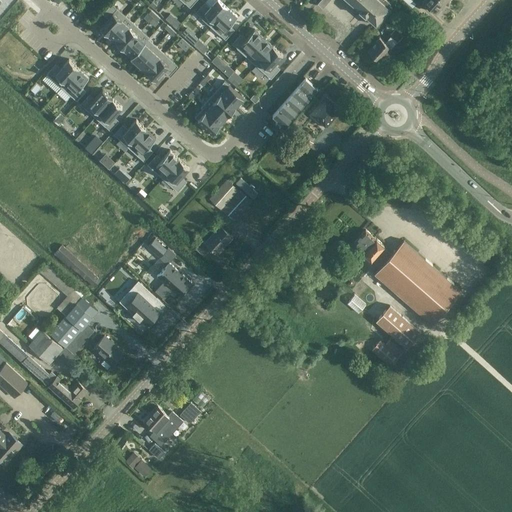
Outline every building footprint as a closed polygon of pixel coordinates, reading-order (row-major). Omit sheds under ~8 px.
[(204,12),(213,21),(227,6),(219,0),(214,0),(209,6),(204,2),(194,12),(200,16),(204,12)] [(347,0),(375,25),(391,7),(388,4),(389,3),(386,0),(347,0)] [(435,12),(444,3),(440,0),(422,0),(422,1),(435,12)] [(108,34),(121,19),(112,12),(116,7),(111,3),(102,13),(107,18),(99,26),(108,34)] [(236,15),(227,6),(213,21),(223,30),(219,34),(224,39),(233,29),(228,24),(236,15)] [(176,27),(181,21),(170,12),(165,18),(176,27)] [(129,26),(121,19),(108,34),(115,41),(129,26)] [(137,34),(129,26),(115,41),(124,48),(137,34)] [(240,43),(250,52),(263,37),(254,28),(246,37),(240,32),(231,42),(236,47),(240,43)] [(398,41),(402,37),(394,30),(391,34),(398,41)] [(145,41),(137,34),(124,48),(132,56),(143,43),(145,41)] [(272,45),(263,37),(250,52),(259,60),(272,45)] [(373,56),(373,55),(378,60),(382,57),(383,58),(388,53),(387,51),(395,41),(390,37),(385,43),(379,37),(367,50),(369,52),(369,54),(371,55),(373,56)] [(151,50),(143,43),(132,56),(130,57),(138,64),(151,50)] [(282,54),(272,45),(259,60),(268,68),(265,73),(270,77),(279,67),(274,63),(282,54)] [(159,57),(151,50),(138,64),(146,71),(159,57)] [(167,65),(159,57),(146,71),(155,79),(163,70),(168,74),(177,64),(172,60),(167,65)] [(56,74),(66,82),(79,68),(69,59),(61,68),(56,63),(47,73),(52,78),(56,74)] [(89,76),(79,68),(66,82),(75,91),(71,95),(76,100),(86,90),(80,85),(89,76)] [(284,125),(317,88),(305,77),(272,114),(284,125)] [(35,93),(40,87),(36,83),(30,89),(35,93)] [(228,84),(220,93),(235,106),(243,98),(228,84)] [(89,104),(99,113),(112,98),(103,89),(95,98),(89,93),(80,103),(85,108),(89,104)] [(235,106),(220,93),(212,101),(227,115),(235,106)] [(325,127),(341,110),(333,102),(332,102),(325,96),(316,106),(315,106),(308,113),(319,123),(320,123),(325,127)] [(122,107),(112,98),(99,113),(109,121),(105,126),(110,130),(119,120),(114,116),(122,107)] [(227,115),(212,101),(204,110),(219,123),(227,115)] [(219,123),(204,110),(197,119),(201,123),(200,124),(205,129),(207,128),(212,132),(219,123)] [(123,134),(133,143),(146,128),(136,120),(128,128),(123,124),(114,134),(119,139),(123,134)] [(156,137),(146,128),(133,143),(142,152),(138,156),(143,161),(153,151),(147,146),(156,137)] [(156,165),(166,173),(179,159),(170,150),(162,159),(156,154),(147,164),(153,169),(156,165)] [(106,152),(100,159),(110,167),(116,161),(106,152)] [(189,167),(179,159),(166,173),(176,182),(172,186),(177,191),(186,181),(181,176),(189,167)] [(126,180),(131,175),(120,166),(116,172),(126,180)] [(227,179),(209,198),(234,220),(251,201),(239,190),(227,179)] [(204,241),(198,236),(193,241),(190,243),(204,256),(211,248),(217,253),(232,236),(220,225),(204,241)] [(376,239),(374,237),(366,230),(353,243),(372,260),(373,259),(381,266),(375,273),(432,325),(462,292),(405,240),(393,254),(385,247),(386,246),(376,238),(376,239)] [(154,238),(148,246),(160,256),(166,249),(154,238)] [(101,279),(62,244),(53,253),(69,267),(70,265),(94,287),(101,279)] [(169,261),(157,275),(157,276),(157,275),(179,294),(178,295),(179,295),(191,281),(190,281),(169,262),(170,262),(169,261)] [(157,297),(139,281),(130,291),(134,295),(130,299),(126,304),(134,312),(133,313),(132,313),(133,314),(133,313),(140,319),(139,319),(140,320),(142,322),(147,326),(155,316),(154,316),(157,312),(149,305),(157,297)] [(359,313),(366,305),(355,295),(348,303),(359,313)] [(81,296),(49,332),(73,353),(94,330),(86,323),(98,310),(81,296)] [(403,345),(417,330),(390,306),(377,321),(403,345)] [(50,363),(63,348),(41,329),(28,344),(50,363)] [(0,341),(47,384),(56,375),(51,370),(49,373),(4,332),(0,336),(0,341)] [(95,347),(106,358),(102,363),(108,368),(112,363),(113,364),(123,352),(105,335),(95,347)] [(390,365),(398,356),(380,340),(372,349),(390,365)] [(0,379),(17,395),(28,383),(5,363),(0,368),(0,379)] [(78,381),(71,388),(57,375),(48,385),(73,407),(88,390),(78,381)] [(210,399),(201,390),(192,399),(202,408),(210,399)] [(189,422),(194,416),(201,409),(191,400),(179,413),(180,414),(189,422)] [(159,407),(152,414),(172,433),(184,421),(174,412),(169,416),(159,407)] [(172,433),(152,414),(145,422),(155,431),(152,436),(162,445),(172,433)] [(0,459),(5,463),(22,444),(10,433),(7,436),(0,429),(0,459)] [(159,457),(165,451),(156,443),(150,449),(159,457)] [(152,467),(142,458),(134,467),(143,476),(152,467)]
